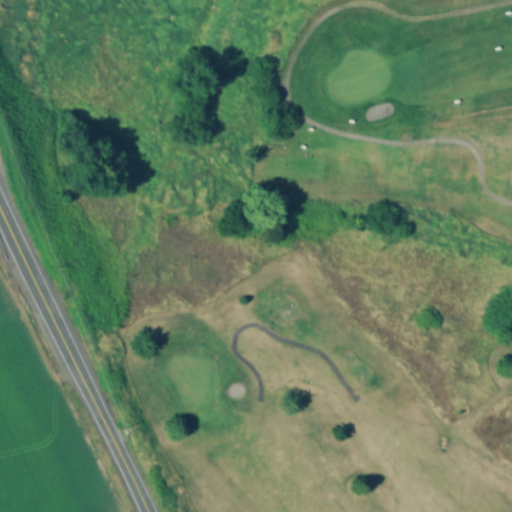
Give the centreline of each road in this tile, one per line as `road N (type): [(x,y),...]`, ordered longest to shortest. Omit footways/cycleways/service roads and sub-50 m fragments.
road 1 (tertiary): [(146,511),(0,211)]
road 2 (track): [(367,511),(315,440),(257,400)]
